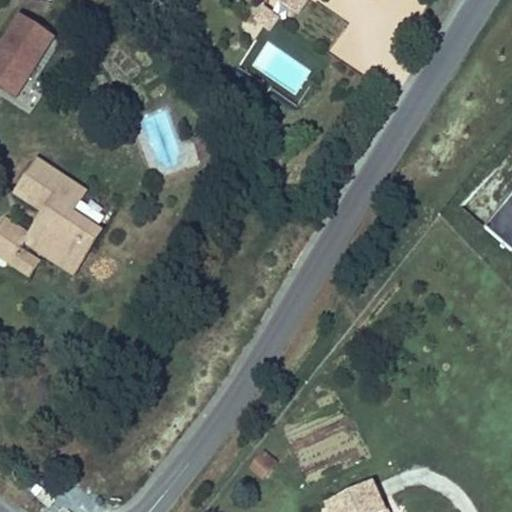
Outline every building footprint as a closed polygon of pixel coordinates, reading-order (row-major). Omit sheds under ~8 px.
[(288,30),(300,8),(284,0),(276,0),(266,18),(288,30)] [(0,82),(18,97),(60,41),(28,17),(0,53),(0,82)] [(249,40),(263,48),(269,37),(255,29),(249,40)] [(75,212),(90,188),(43,159),(27,186),(54,202),(62,207),(56,218),(47,213),(38,229),(7,211),(0,221),(0,248),(13,257),(22,243),(26,235),(31,238),(34,234),(70,258),(84,237),(90,241),(99,227),(75,212)] [(511,194),(486,224),(511,247),(511,194)] [(62,207),(54,202),(47,213),(56,218),(62,207)] [(31,238),(74,267),(90,241),(84,237),(70,258),(34,234),(31,238)] [(40,254),(22,243),(13,257),(31,269),(40,254)] [(265,483),(279,463),(263,452),(249,473),(265,483)] [(327,506),(329,511),(382,511),(371,486),(327,506)]
